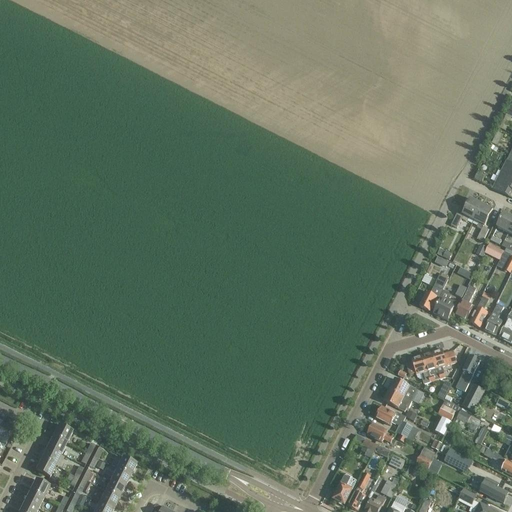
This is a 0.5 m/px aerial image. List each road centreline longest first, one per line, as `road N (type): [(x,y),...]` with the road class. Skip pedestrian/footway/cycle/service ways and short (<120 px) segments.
road 1 (tertiary): [(277,501),(0,360)]
road 2 (residential): [(308,511),(390,349)]
road 3 (residential): [(390,349),(405,314),(400,302),(446,211)]
road 4 (residential): [(0,510),(41,427),(0,406)]
road 5 (residential): [(511,363),(448,331),(390,349)]
